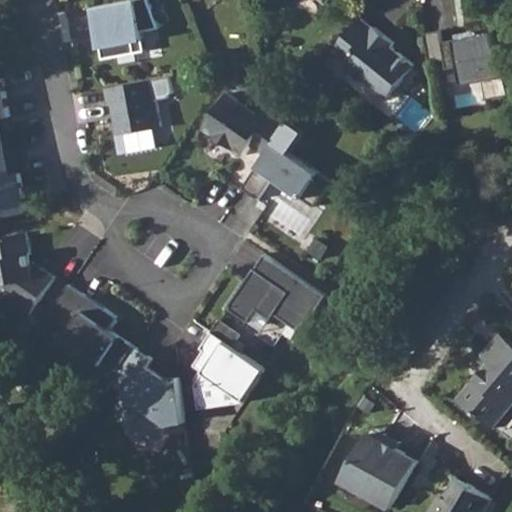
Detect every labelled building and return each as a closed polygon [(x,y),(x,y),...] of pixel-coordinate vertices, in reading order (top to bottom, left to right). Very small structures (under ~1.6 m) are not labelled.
[(155,0),(113,0),(95,3),(102,54),(149,48),(146,26),(159,24),(155,0)] [(377,24),(363,13),(335,48),(349,59),(348,60),(349,69),(359,78),(367,77),(391,95),(418,61),(394,43),(398,39),(378,22),(377,24)] [(454,53),(457,80),(506,75),(501,29),(432,36),(434,55),(454,53)] [(0,216),(32,212),(26,169),(16,171),(8,117),(14,116),(9,76),(0,77),(0,216)] [(114,80),(113,127),(162,128),(163,81),(114,80)] [(292,150),(304,130),(230,88),(207,129),(247,152),(253,141),(268,150),(249,184),(284,204),(275,220),(307,238),(324,208),(320,205),(337,176),(292,150)] [(305,330),(330,291),(267,251),(232,308),(280,338),(291,321),(305,330)] [(177,417),(176,416),(196,380),(113,334),(125,313),(70,283),(42,332),(134,383),(116,415),(163,441),(177,417)] [(222,320),(217,329),(243,345),(248,335),(222,320)] [(208,375),(199,392),(240,416),(271,363),(215,330),(194,366),(208,375)] [(459,399),(493,427),(511,406),(511,404),(511,340),(503,333),(483,355),(490,362),(459,399)] [(51,398),(41,409),(49,418),(60,407),(51,398)] [(375,427),(344,480),(395,509),(426,457),(375,427)] [(452,475),(444,488),(430,511),(485,511),(493,499),(452,475)]
